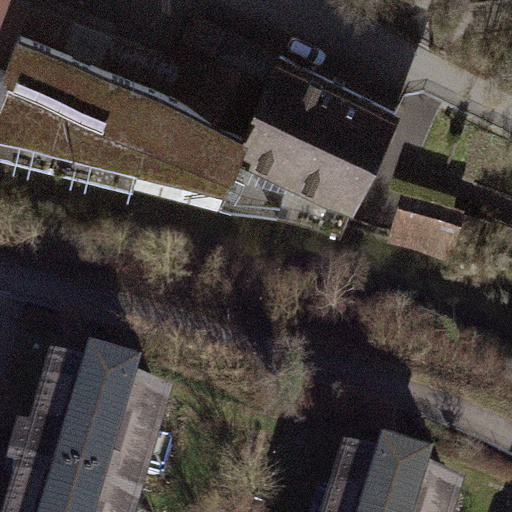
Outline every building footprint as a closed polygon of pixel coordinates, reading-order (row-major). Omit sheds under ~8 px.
[(0,0),(0,84),(22,29),(33,0),(0,0)] [(0,121),(135,156),(162,82),(22,29),(0,84),(0,121)] [(243,137),(280,58),(225,30),(194,97),(162,82),(135,156),(132,165),(218,186),(243,137)] [(394,113),(280,58),(243,137),(355,193),(394,113)] [(355,193),(243,137),(218,186),(344,219),(355,193)] [(459,222),(402,203),(392,232),(449,250),(459,222)] [(62,379),(23,511),(137,511),(168,409),(62,379)] [(353,466),(339,511),(455,511),(460,497),(353,466)]
